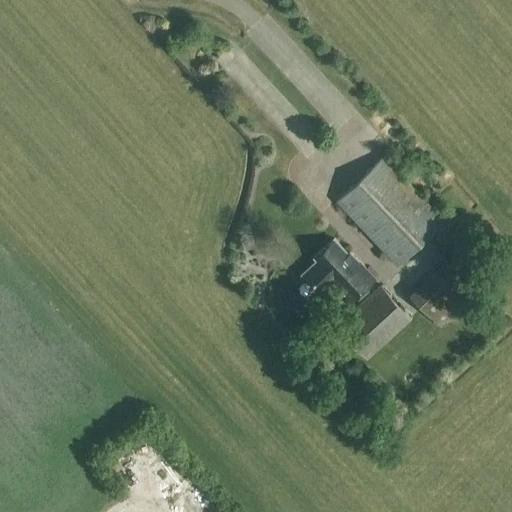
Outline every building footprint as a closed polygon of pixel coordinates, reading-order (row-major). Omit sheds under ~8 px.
[(398,262),(445,218),(385,152),(338,196),(398,262)] [(347,230),(338,239),(358,258),(367,249),(347,230)] [(348,306),(374,281),(334,237),(315,254),(318,259),(302,274),(318,293),(321,291),(332,304),(340,297),(348,306)] [(445,259),(410,292),(436,319),(471,286),(445,259)] [(411,319),(379,286),(353,311),(336,327),(366,359),(411,319)] [(436,371),(427,379),(436,389),(445,381),(436,371)] [(142,454),(152,447),(141,431),(131,437),(142,454)]
